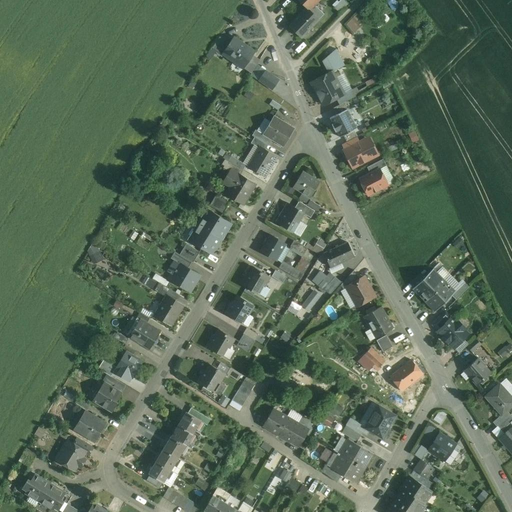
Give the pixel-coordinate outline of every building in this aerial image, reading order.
[(299,0),(307,7),(310,10),(315,4),(319,0),(299,0)] [(344,0),(341,0),(335,7),(339,12),(348,3),(344,0)] [(324,14),(315,4),(310,10),(319,19),(324,14)] [(307,7),(290,26),(301,37),(319,19),(310,10),(307,7)] [(353,16),(345,22),(354,32),(361,25),(353,16)] [(230,43),(220,36),(213,47),(223,54),(224,54),(223,53),(230,43)] [(254,52),(234,38),(230,43),(223,53),(224,54),(243,67),(254,52)] [(336,49),(322,61),(329,73),(333,71),(333,72),(345,65),(336,49)] [(329,73),(311,82),(323,105),(336,98),(344,94),(333,72),(333,71),(329,73)] [(352,89),(344,94),(336,98),(340,105),(356,96),(352,89)] [(273,99),(280,103),(283,99),(276,94),(273,99)] [(281,105),(272,100),(270,104),(278,110),(281,105)] [(331,118),(336,127),(353,118),(348,109),(331,118)] [(294,128),(274,116),(264,134),(283,146),(294,128)] [(336,127),(341,136),(358,127),(353,118),(336,127)] [(268,144),(255,136),(251,143),(260,148),(260,147),(265,150),(268,144)] [(366,140),(345,150),(354,166),(375,156),(366,140)] [(265,150),(260,147),(260,148),(254,158),(250,166),(249,165),(249,166),(265,176),(265,175),(269,168),(269,169),(277,156),(269,152),(268,153),(265,150)] [(246,165),(236,158),(233,163),(243,170),(246,165)] [(233,163),(228,160),(223,168),(230,172),(231,169),(240,175),(243,170),(233,163)] [(240,175),(231,169),(230,172),(223,183),(230,187),(226,193),(244,204),(256,184),(240,175)] [(381,169),(361,179),(369,195),(388,184),(381,169)] [(320,182),(303,171),(294,186),(311,197),(320,182)] [(230,203),(216,195),(210,205),(223,213),(230,203)] [(321,206),(311,200),(307,205),(317,211),(321,206)] [(315,211),(299,201),(295,207),(304,212),(303,213),(311,217),(315,211)] [(295,207),(288,203),(277,222),(292,231),(303,213),(304,212),(295,207)] [(230,226),(206,211),(198,224),(222,239),(230,226)] [(222,239),(198,224),(190,237),(214,252),(222,239)] [(286,244),(271,235),(261,251),(276,260),(285,246),(286,244)] [(317,238),(311,248),(320,253),(326,243),(317,238)] [(308,248),(295,240),(291,247),(304,254),(308,248)] [(348,242),(333,249),(339,264),(354,257),(348,242)] [(200,252),(187,243),(180,254),(193,262),(200,252)] [(290,249),(285,246),(276,259),(282,263),(283,261),(290,249)] [(100,249),(87,249),(88,261),(101,260),(100,249)] [(339,264),(333,249),(325,252),(332,267),(339,264)] [(186,259),(175,252),(171,258),(180,263),(183,264),(186,259)] [(287,255),(285,261),(294,266),(297,260),(287,255)] [(306,272),(311,262),(300,256),(295,267),(306,272)] [(304,274),(283,261),(282,263),(279,267),(300,280),(304,274)] [(183,264),(180,263),(170,279),(190,292),(200,275),(183,264)] [(270,276),(254,267),(250,274),(249,273),(243,284),(259,294),(270,276)] [(434,268),(413,289),(426,302),(447,282),(434,269),(434,268)] [(287,276),(276,270),(273,276),(283,283),(287,276)] [(354,270),(341,285),(344,289),(347,287),(360,279),(354,270)] [(335,277),(325,289),(330,294),(341,282),(335,277)] [(360,279),(347,287),(358,305),(375,296),(364,277),(360,279)] [(169,289),(159,282),(155,289),(165,296),(169,289)] [(447,282),(426,302),(435,311),(435,312),(452,295),(456,291),(455,291),(447,282)] [(465,282),(456,291),(452,295),(456,299),(469,287),(465,282)] [(309,310),(320,293),(312,288),(302,305),(309,310)] [(182,305),(167,296),(156,315),(171,324),(182,305)] [(254,305),(238,296),(234,302),(233,302),(226,313),(243,323),(248,314),(254,305)] [(292,300),(287,309),(296,314),(301,305),(292,300)] [(382,306),(364,316),(376,338),(394,328),(382,306)] [(150,318),(140,312),(137,318),(139,320),(140,320),(140,319),(147,323),(150,318)] [(446,312),(434,324),(439,330),(451,318),(446,312)] [(253,317),(248,314),(243,323),(248,326),(253,317)] [(439,330),(438,331),(444,337),(443,338),(448,342),(454,348),(469,334),(464,329),(465,327),(458,321),(457,322),(452,317),(451,318),(439,330)] [(147,323),(140,319),(140,320),(139,320),(130,336),(150,349),(161,332),(147,323)] [(259,335),(247,328),(244,334),(255,341),(259,335)] [(235,338),(219,329),(215,336),(214,335),(207,346),(224,356),(235,338)] [(129,339),(118,332),(114,337),(126,344),(129,339)] [(255,341),(244,334),(240,340),(252,347),(255,341)] [(387,335),(377,340),(383,352),(393,346),(387,335)] [(477,339),(468,347),(472,352),(481,344),(477,339)] [(502,356),(511,349),(511,342),(498,351),(502,356)] [(136,350),(126,344),(123,350),(126,351),(132,355),(136,350)] [(385,360),(371,347),(365,354),(375,363),(379,367),(385,360)] [(132,355),(126,351),(116,367),(133,377),(143,361),(132,355)] [(375,363),(365,354),(358,361),(368,370),(375,363)] [(491,373),(478,358),(479,358),(479,357),(464,371),(465,370),(471,376),(470,377),(470,378),(471,377),(477,385),(477,386),(492,373),(492,372),(491,373)] [(412,360),(391,376),(402,390),(411,383),(423,374),(412,360)] [(225,373),(210,364),(206,371),(205,370),(198,381),(215,391),(225,373)] [(242,374),(231,368),(228,374),(238,380),(242,374)] [(117,380),(107,374),(103,381),(105,382),(113,387),(117,380)] [(258,380),(248,374),(245,379),(255,385),(258,380)] [(255,385),(245,379),(242,384),(252,391),(255,385)] [(113,387),(105,382),(94,400),(113,411),(118,402),(117,401),(122,393),(113,387)] [(411,383),(402,390),(406,395),(415,388),(411,383)] [(252,391),(242,384),(239,390),(249,396),(252,391)] [(511,397),(500,384),(486,396),(502,414),(502,415),(507,411),(511,406),(511,397)] [(249,396),(239,390),(235,395),(246,401),(249,396)] [(222,393),(217,402),(224,407),(230,398),(222,393)] [(246,401),(235,395),(232,400),(233,400),(243,406),(246,401)] [(90,404),(78,397),(75,402),(87,410),(90,404)] [(243,406),(233,400),(230,405),(240,411),(243,406)] [(332,402),(321,423),(328,427),(335,415),(338,416),(342,407),(332,402)] [(395,416),(379,406),(366,427),(370,430),(382,437),(395,416)] [(287,416),(273,408),(263,425),(277,434),(287,416)] [(287,416),(307,425),(311,418),(290,409),(287,416)] [(106,423),(86,411),(75,429),(95,441),(106,423)] [(502,414),(493,422),(497,426),(511,415),(507,411),(502,415),(502,414)] [(198,419),(186,412),(179,424),(194,433),(201,421),(198,419)] [(433,418),(440,423),(445,416),(438,412),(433,418)] [(211,419),(201,413),(198,419),(201,421),(207,424),(211,419)] [(511,416),(511,415),(497,426),(501,431),(511,421),(511,416)] [(309,429),(287,416),(277,434),(294,443),(300,434),(305,437),(306,436),(309,429)] [(366,427),(359,423),(356,429),(367,435),(370,430),(366,427)] [(194,433),(179,424),(171,436),(186,445),(194,433)] [(361,435),(346,426),(342,432),(357,441),(361,435)] [(511,426),(499,438),(511,451),(511,426)] [(41,437),(44,431),(37,428),(34,433),(41,437)] [(457,444),(440,432),(428,449),(445,461),(454,449),(457,444)] [(300,434),(294,443),(299,447),(305,437),(300,434)] [(186,445),(171,436),(164,448),(179,458),(186,445)] [(311,439),(306,436),(305,437),(299,447),(304,450),(311,439)] [(93,447),(78,438),(74,444),(86,451),(86,452),(89,454),(93,447)] [(347,441),(341,438),(338,443),(335,448),(334,448),(333,449),(334,449),(334,450),(340,453),(347,441)] [(373,453),(349,439),(347,441),(340,453),(365,468),(373,453)] [(74,444),(68,440),(61,452),(64,454),(60,461),(75,470),(78,465),(81,467),(84,463),(80,461),(86,452),(86,451),(74,444)] [(265,441),(261,446),(268,451),(271,447),(265,441)] [(414,453),(420,459),(428,450),(422,444),(414,453)] [(37,454),(26,448),(23,454),(33,460),(37,454)] [(179,458),(164,448),(156,461),(171,470),(179,458)] [(454,449),(445,461),(450,464),(459,452),(454,449)] [(340,453),(334,450),(327,462),(333,465),(340,453)] [(365,468),(340,453),(333,465),(332,467),(331,468),(342,474),(356,482),(365,468)] [(433,468),(421,459),(414,470),(426,478),(433,468)] [(171,470),(156,461),(149,473),(160,480),(164,482),(171,470)] [(342,474),(331,468),(332,467),(326,464),(322,471),(338,482),(342,474)] [(284,468),(278,476),(287,482),(292,474),(284,468)] [(50,483),(35,474),(30,481),(28,479),(23,487),(27,489),(25,492),(40,501),(50,483)] [(160,480),(150,474),(147,479),(156,485),(160,480)] [(433,491),(410,475),(406,481),(407,483),(403,488),(425,503),(425,502),(423,501),(431,490),(433,492),(433,491)] [(66,492),(50,483),(40,501),(54,509),(55,507),(59,509),(64,501),(61,500),(66,492)] [(305,493),(308,486),(301,484),(299,491),(305,493)] [(174,490),(169,487),(163,496),(168,499),(174,490)] [(403,488),(402,487),(400,490),(402,491),(399,495),(401,496),(397,502),(412,511),(418,511),(424,503),(426,505),(426,504),(403,488)] [(179,493),(174,490),(168,499),(173,503),(179,493)] [(184,496),(179,493),(173,503),(179,506),(184,496)] [(219,511),(226,502),(213,495),(205,509),(204,510),(207,511),(219,511)] [(184,496),(179,506),(184,509),(189,499),(184,496)] [(256,502),(247,496),(243,501),(253,507),(256,502)] [(189,499),(184,509),(188,511),(194,503),(189,499)] [(243,501),(238,510),(241,511),(250,511),(253,507),(243,501)] [(109,511),(94,502),(88,511),(109,511)] [(236,511),(238,510),(226,502),(219,511),(236,511)] [(412,511),(397,502),(393,507),(391,506),(387,511),(412,511)] [(69,511),(73,507),(67,503),(61,511),(69,511)] [(195,511),(200,506),(194,503),(188,511),(195,511)]
